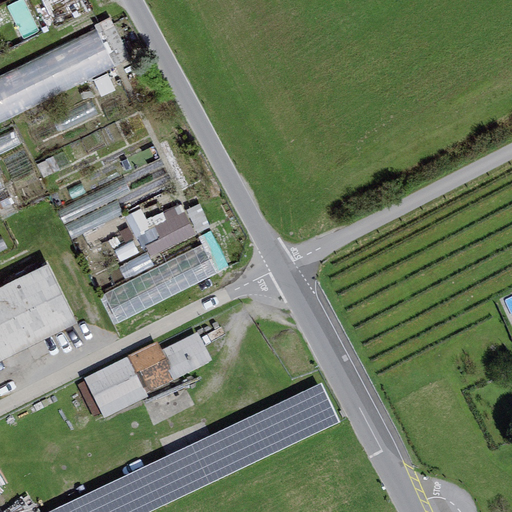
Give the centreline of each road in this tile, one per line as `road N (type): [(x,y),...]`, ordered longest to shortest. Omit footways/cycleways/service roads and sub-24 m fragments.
road 1 (unclassified): [(278,269),(0,410)]
road 2 (unclassified): [(130,0),(278,269)]
road 3 (unclassified): [(278,269),(411,511)]
road 4 (unclassified): [(511,151),(278,269)]
